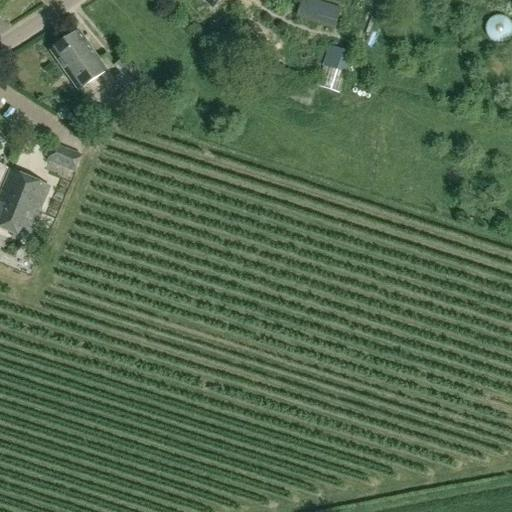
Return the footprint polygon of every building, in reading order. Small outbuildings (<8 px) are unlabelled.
[(301,0),(296,18),(334,30),(341,8),(313,0),(301,0)] [(78,91),(106,72),(79,33),(51,52),(78,91)] [(339,94),(351,54),(329,47),(317,87),(339,94)] [(120,62),(115,67),(121,74),(115,80),(129,96),(135,90),(145,101),(150,96),(120,62)] [(269,89),(307,107),(317,87),(278,69),(269,89)] [(46,162),(74,173),(81,155),(54,144),(46,162)] [(0,185),(6,171),(0,168),(0,229),(27,241),(49,188),(10,172),(0,196),(0,185)]
